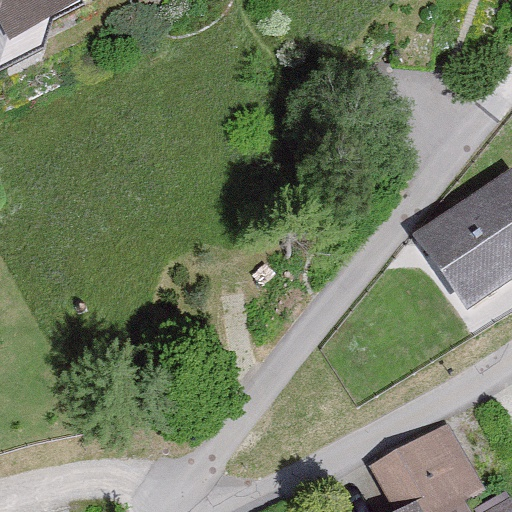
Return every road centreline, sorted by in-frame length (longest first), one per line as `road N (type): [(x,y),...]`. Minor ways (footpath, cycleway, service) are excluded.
road 1 (track): [(181,492),(511,84)]
road 2 (residential): [(223,511),(511,357)]
road 3 (residential): [(171,511),(181,492),(145,478),(81,476),(0,499)]
